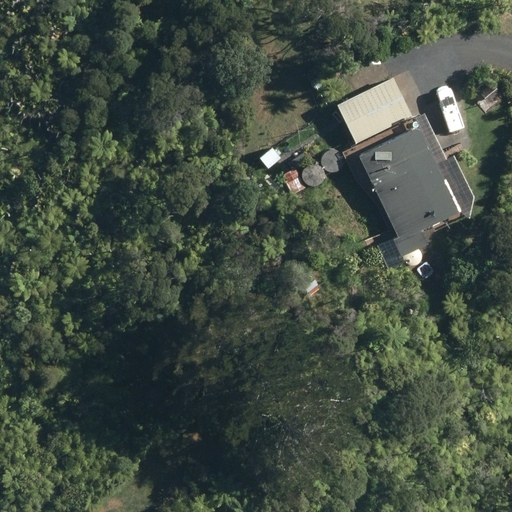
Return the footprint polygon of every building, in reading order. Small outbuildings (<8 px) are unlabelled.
[(511,7),(504,6),(501,36),(511,36),(511,7)] [(419,226),(456,208),(390,75),(334,103),(354,144),(353,145),(395,234),(390,237),(398,253),(426,240),(419,226)] [(504,88),(493,77),(471,99),(482,110),(504,88)] [(266,168),(271,163),(279,157),(274,151),(269,145),(257,156),(266,168)] [(280,173),(291,195),(305,188),(294,166),(280,173)]
